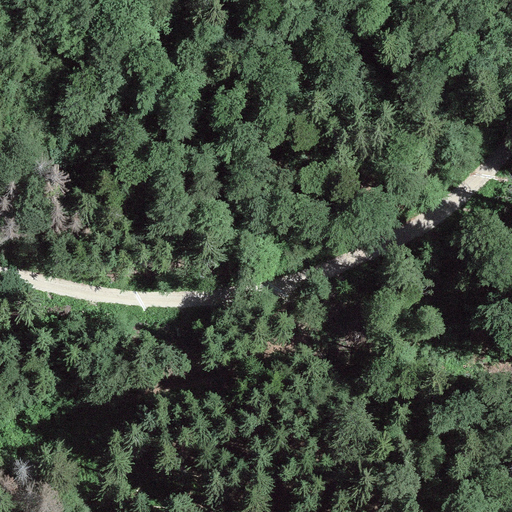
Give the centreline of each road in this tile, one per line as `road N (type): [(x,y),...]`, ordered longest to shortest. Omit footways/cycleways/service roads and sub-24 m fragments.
road 1 (track): [(511,149),(433,222),(289,289),(154,305),(0,274)]
road 2 (track): [(90,511),(95,452),(119,421),(166,396),(271,364),(357,302),(433,222)]
